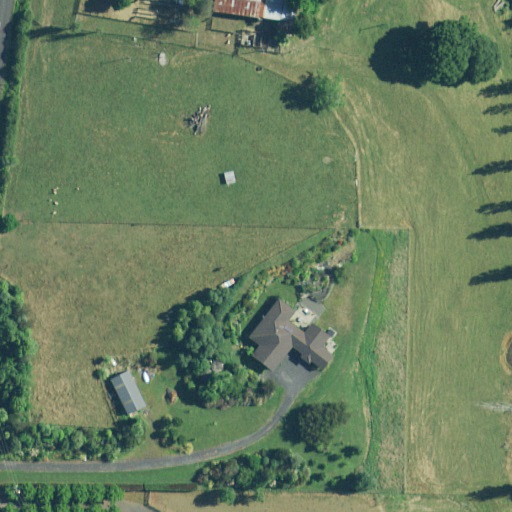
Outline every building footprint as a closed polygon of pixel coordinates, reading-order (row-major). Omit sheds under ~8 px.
[(214,0),(213,10),(263,16),(265,0),(214,0)] [(265,0),(263,16),(291,20),(293,0),(265,0)] [(236,169),(225,171),(227,183),(238,182),(236,169)] [(298,309),(281,296),(250,336),(261,345),(253,355),(274,371),(294,346),(323,370),(334,356),(322,346),(331,335),(313,321),(304,332),(289,320),(298,309)] [(148,406),(130,368),(111,377),(129,415),(148,406)]
